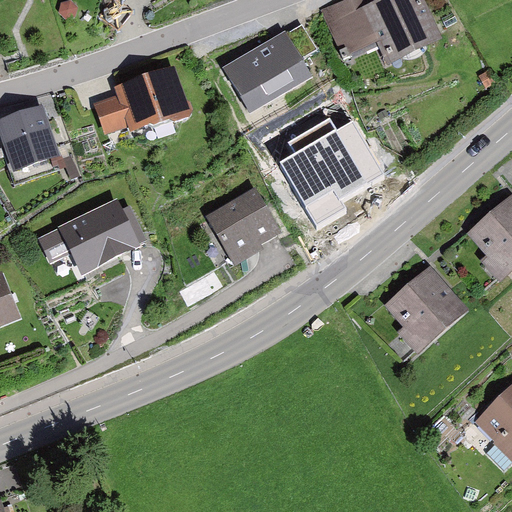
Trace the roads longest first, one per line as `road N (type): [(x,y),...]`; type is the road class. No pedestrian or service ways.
road 1 (secondary): [(0,445),(228,352),(309,302),(511,130)]
road 2 (residential): [(304,0),(0,106)]
